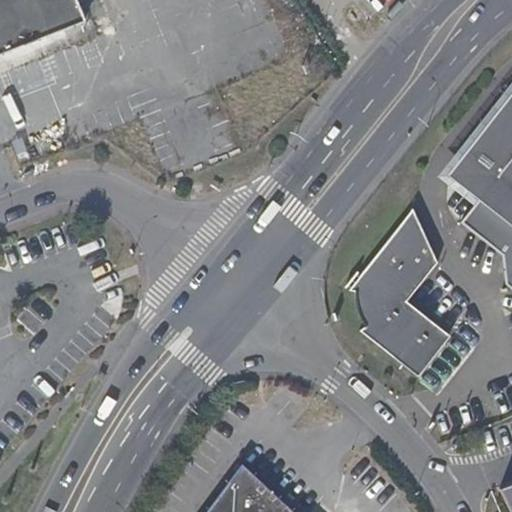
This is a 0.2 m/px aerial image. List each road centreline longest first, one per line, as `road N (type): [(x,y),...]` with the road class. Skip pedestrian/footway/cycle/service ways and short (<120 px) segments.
road 1 (primary): [(249,308),(452,61),(511,4)]
road 2 (primary): [(441,0),(214,271)]
road 3 (unknown): [(433,84),(444,124),(431,182),(437,242),(470,313),(511,353)]
road 4 (residential): [(454,511),(409,446),(249,308)]
road 5 (primary): [(214,271),(117,396),(52,511)]
road 6 (primary): [(101,511),(192,375),(249,308)]
road 7 (residential): [(0,208),(56,188),(93,192),(162,227),(214,271)]
